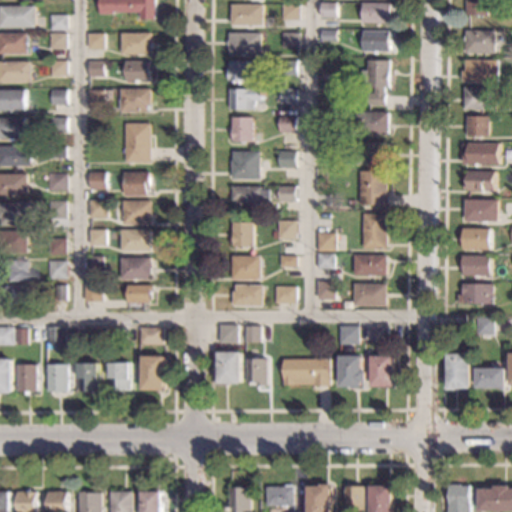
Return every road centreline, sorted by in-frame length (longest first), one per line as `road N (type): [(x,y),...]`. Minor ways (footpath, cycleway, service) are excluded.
road 1 (residential): [(425,511),(428,0)]
road 2 (tertiary): [(511,439),(0,441)]
road 3 (residential): [(193,511),(194,0)]
